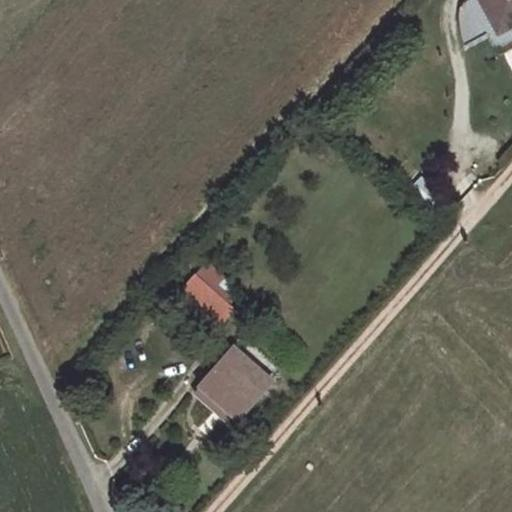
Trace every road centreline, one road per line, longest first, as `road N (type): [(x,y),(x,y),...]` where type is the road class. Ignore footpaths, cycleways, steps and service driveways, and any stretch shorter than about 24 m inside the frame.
road 1 (residential): [(209,511),(511,173)]
road 2 (unclassified): [(104,511),(0,283)]
